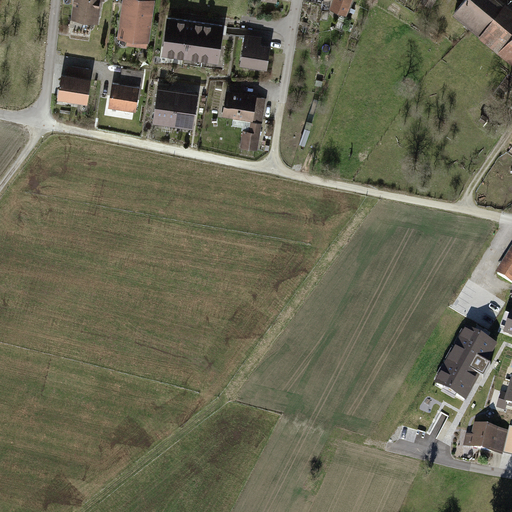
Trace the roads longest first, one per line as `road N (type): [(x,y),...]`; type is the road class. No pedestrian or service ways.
road 1 (residential): [(272,168),(511,220)]
road 2 (residential): [(41,123),(272,168)]
road 3 (residential): [(298,0),(272,168)]
road 4 (residential): [(56,0),(41,123)]
